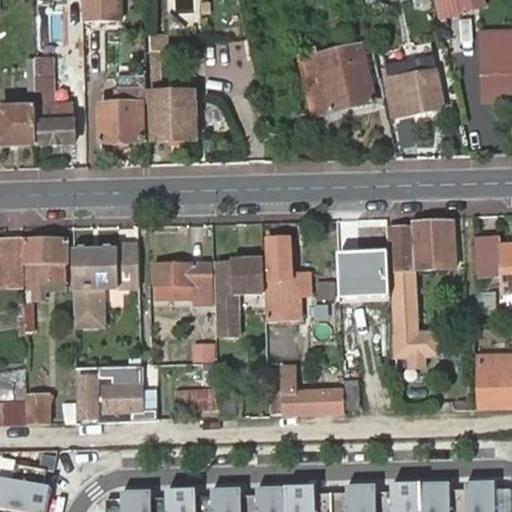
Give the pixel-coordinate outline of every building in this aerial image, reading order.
[(124,23),(124,0),(81,0),(82,22),(124,23)] [(454,16),(450,0),(437,0),(441,20),(454,16)] [(474,12),(471,0),(450,0),(454,16),(474,12)] [(511,97),(511,36),(481,38),(483,108),(505,107),(504,98),(511,97)] [(374,103),(362,45),(315,56),(317,61),(301,65),(308,101),(304,102),(307,116),(374,103)] [(434,57),(384,66),(394,119),(443,110),(434,57)] [(35,63),(35,74),(54,73),(53,63),(35,63)] [(36,109),(38,145),(73,144),(71,104),(56,104),(54,79),(35,80),(36,109)] [(143,140),(142,82),(119,82),(119,107),(99,107),(99,141),(143,140)] [(194,140),(192,94),(151,95),(152,140),(194,140)] [(0,145),(38,145),(36,109),(0,110),(0,145)] [(455,218),(412,220),(412,227),(390,228),(396,359),(411,358),(412,368),(428,367),(427,360),(440,359),(439,336),(420,337),(417,274),(457,272),(455,218)] [(25,239),(0,239),(0,279),(25,279),(25,245),(25,239)] [(266,285),(268,324),(303,322),(301,283),(294,284),(291,239),(268,241),(271,284),(266,285)] [(502,240),(476,241),(477,274),(504,272),(503,247),(502,240)] [(25,245),(25,279),(26,305),(48,301),(48,294),(68,292),(67,244),(25,245)] [(505,295),(511,295),(511,246),(503,247),(504,272),(505,295)] [(138,249),(73,252),(76,326),(105,325),(103,287),(140,286),(138,249)] [(340,257),(342,299),(383,295),(380,254),(340,257)] [(217,262),(220,323),(240,322),(239,302),(239,294),(264,293),(263,261),(217,262)] [(199,316),(216,315),(214,264),(155,267),(156,289),(173,288),(174,301),(198,300),(199,316)] [(157,301),(174,301),(173,288),(156,289),(157,301)] [(196,349),(198,364),(214,363),(214,348),(196,349)] [(511,358),(480,359),(482,408),(511,406),(511,358)] [(344,369),(346,413),(362,412),(360,381),(356,382),(356,368),(344,369)] [(272,397),(273,418),(343,416),(342,393),(298,396),(297,370),(285,371),(286,396),(272,397)] [(270,371),(272,397),(286,396),(285,371),(270,371)] [(101,379),(80,379),(81,420),(99,420),(99,425),(136,424),(135,413),(144,413),(144,387),(101,388),(101,379)] [(218,390),(175,392),(176,414),(219,411),(218,390)] [(221,396),(223,419),(236,419),(235,395),(221,396)] [(27,398),(27,427),(52,426),(51,397),(27,398)] [(62,406),(64,426),(79,426),(79,406),(62,406)] [(48,511),(52,490),(45,489),(48,473),(16,468),(13,483),(5,482),(0,511),(1,511),(48,511)] [(107,502),(107,511),(511,511),(511,492),(511,490),(496,491),(496,484),(466,485),(466,492),(451,492),(451,485),(392,487),(392,494),(377,495),(377,487),(347,488),(347,495),(316,496),(316,489),(257,491),(257,498),(243,499),(243,491),(212,492),(213,499),(198,500),(198,493),(167,494),(168,501),(153,501),(153,494),(123,495),(123,502),(107,502)]
